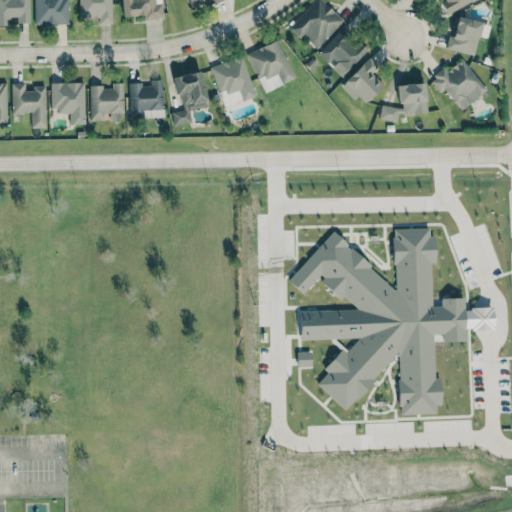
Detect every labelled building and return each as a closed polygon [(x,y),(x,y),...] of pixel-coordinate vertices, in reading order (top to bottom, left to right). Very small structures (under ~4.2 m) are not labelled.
[(29,23),(28,0),(0,0),(0,25),(11,25),(11,23),(29,23)] [(33,0),(34,25),(67,24),(66,0),(33,0)] [(78,0),(79,19),(98,19),(98,24),(112,24),(111,0),(78,0)] [(120,0),(122,17),(143,15),(143,20),(162,19),(161,2),(155,3),(154,0),(120,0)] [(187,0),(190,8),(217,0),(187,0)] [(342,20),(320,0),(314,0),(288,28),(299,38),(302,35),(316,49),(342,20)] [(445,13),(475,0),(442,0),(443,1),(440,2),(445,13)] [(449,50),(475,54),(480,21),(454,17),(449,50)] [(317,54),(330,65),(329,66),(341,77),(367,49),(356,39),(354,42),(340,29),(317,54)] [(264,92),(295,78),(276,39),(246,54),(264,92)] [(210,66),(222,107),(254,98),(242,56),(210,66)] [(353,99),(357,95),(364,103),(383,85),(371,73),(378,67),(369,57),(339,85),(353,99)] [(486,90),(461,59),(447,71),(444,68),(429,80),(439,93),(444,89),(461,110),(486,90)] [(190,123),(187,105),(206,101),(200,71),(174,76),(181,110),(170,113),(172,126),(190,123)] [(49,83),(50,112),(69,111),(69,124),(84,124),(83,82),(49,83)] [(45,128),(44,88),(24,88),(24,83),(11,83),(11,114),(30,113),(31,128),(45,128)] [(122,83),(111,83),(111,86),(89,87),(89,121),(106,120),(106,122),(123,121),(122,83)] [(397,85),(399,106),(379,108),(380,121),(397,119),(396,115),(426,112),(423,83),(397,85)] [(432,307),(430,236),(428,236),(428,228),(392,229),(393,289),(331,232),(287,280),(302,294),(317,277),(354,310),(298,311),(299,339),(355,338),(314,383),(345,410),(397,353),(398,414),(434,413),(434,405),(435,404),(434,334),(441,334),(442,342),(464,341),(464,330),(492,329),(492,308),(463,308),(463,297),(440,298),(440,306),(432,307)] [(296,367),(310,365),(309,359),(296,360),(296,367)]
